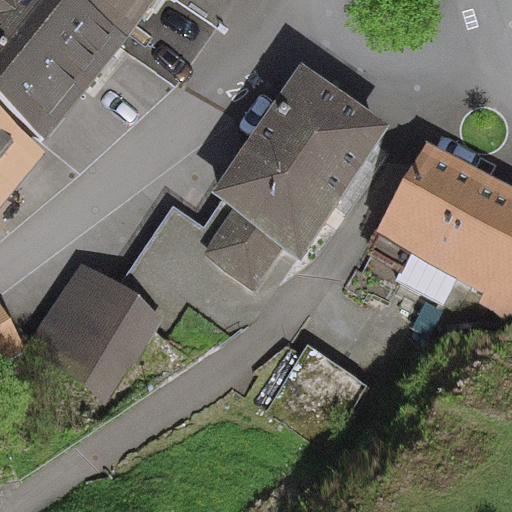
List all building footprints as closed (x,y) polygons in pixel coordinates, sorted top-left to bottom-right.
[(0,0),(0,116),(37,146),(116,51),(42,0),(8,0),(6,3),(0,0)] [(42,0),(116,51),(151,0),(42,0)] [(287,241),(302,251),(331,210),(388,129),(303,70),(217,192),(231,202),(208,235),(191,223),(174,211),(143,256),(122,286),(168,317),(158,332),(198,359),(248,326),(270,294),(257,285),(287,241)] [(0,206),(35,164),(0,133),(0,206)] [(511,214),(422,167),(368,261),(400,277),(394,287),(438,311),(454,281),(506,310),(507,309),(511,311),(511,214)] [(117,359),(133,369),(158,332),(168,317),(122,286),(83,263),(25,351),(93,396),(117,359)] [(0,321),(0,354),(13,347),(0,321)] [(255,381),(240,403),(323,459),(365,397),(303,355),(297,363),(283,353),(249,377),(255,381)]
